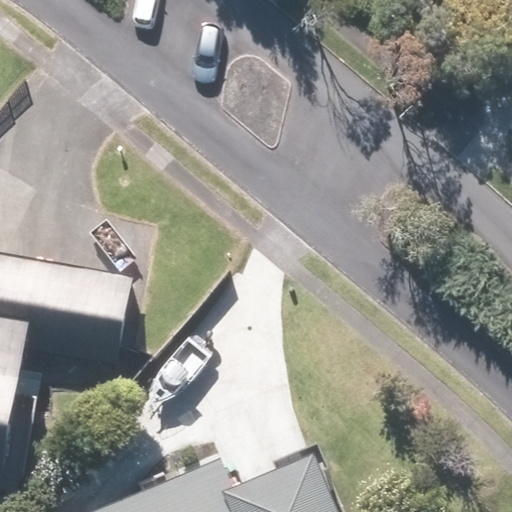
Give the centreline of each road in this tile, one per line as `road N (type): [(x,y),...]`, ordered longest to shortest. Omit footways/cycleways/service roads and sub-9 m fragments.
road 1 (residential): [(59,0),(251,155),(511,388)]
road 2 (residential): [(511,229),(235,0)]
